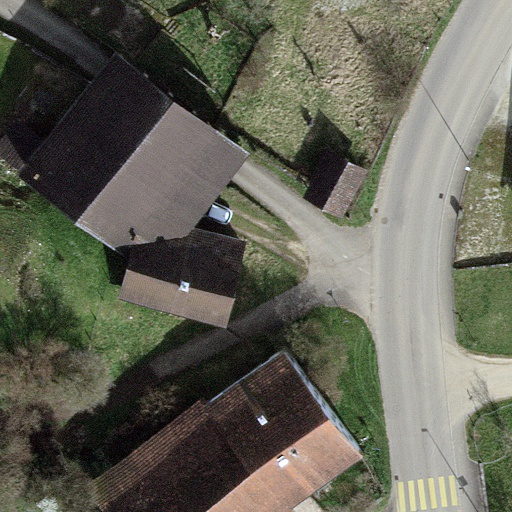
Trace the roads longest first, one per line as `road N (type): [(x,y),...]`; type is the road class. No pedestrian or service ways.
road 1 (residential): [(352,263),(255,177),(6,0)]
road 2 (tertiary): [(501,0),(408,181),(405,283)]
road 3 (tertiary): [(405,283),(429,511)]
road 4 (residential): [(352,263),(183,367)]
